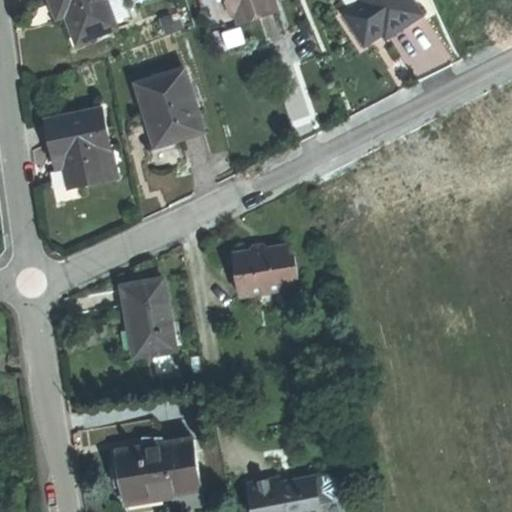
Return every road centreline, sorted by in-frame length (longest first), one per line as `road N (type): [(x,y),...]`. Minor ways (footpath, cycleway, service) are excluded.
road 1 (residential): [(511,53),(72,270),(32,279)]
road 2 (residential): [(32,279),(0,33)]
road 3 (residential): [(64,511),(32,279)]
